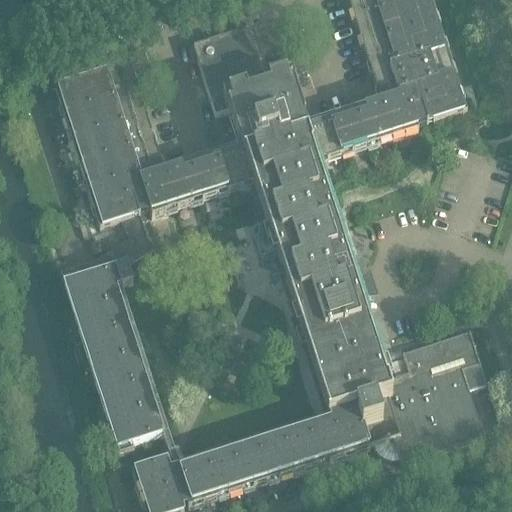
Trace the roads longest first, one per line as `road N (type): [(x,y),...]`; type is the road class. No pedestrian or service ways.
road 1 (unknown): [(511,442),(291,511)]
road 2 (unknown): [(113,511),(105,454),(219,421)]
